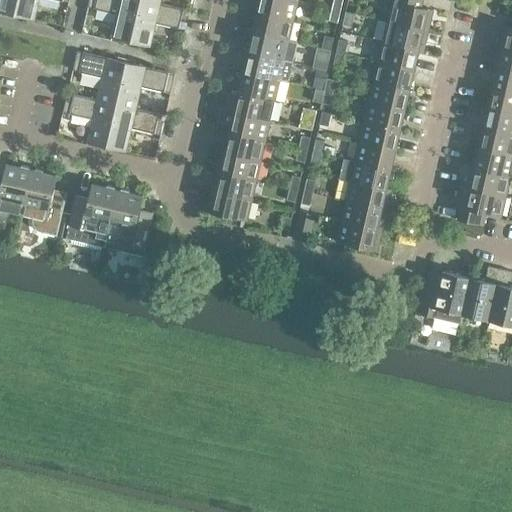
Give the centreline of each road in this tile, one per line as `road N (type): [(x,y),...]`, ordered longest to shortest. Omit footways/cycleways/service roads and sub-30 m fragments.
road 1 (residential): [(422,238),(416,264),(396,275),(289,253),(197,230),(165,181)]
road 2 (residential): [(422,238),(422,198),(450,73),(473,59),(487,0)]
road 3 (residential): [(165,181),(190,93),(212,69),(229,0)]
road 4 (residential): [(0,143),(165,181)]
